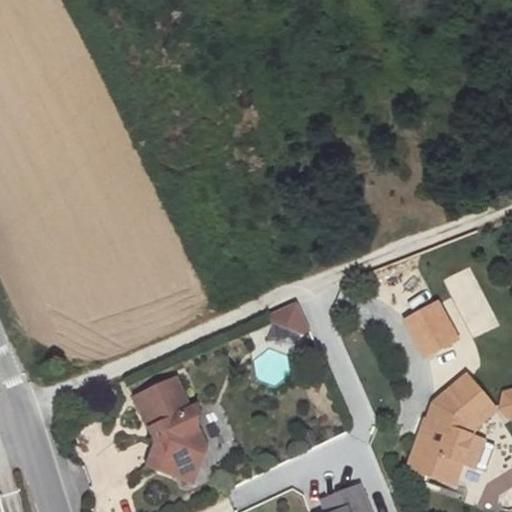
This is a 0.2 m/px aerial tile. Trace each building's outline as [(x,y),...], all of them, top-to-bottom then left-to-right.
[(304,297),(276,308),(279,316),(308,328),(315,325),(304,297)] [(444,303),(413,319),(431,355),(462,339),(444,303)] [(53,365),(78,358),(66,339),(43,347),(53,365)] [(187,367),(145,383),(161,426),(153,453),(201,472),(214,438),(205,419),(207,400),(201,403),(187,367)] [(423,437),(412,465),(457,483),(465,461),(475,436),(479,427),(499,409),(473,376),(442,401),(435,420),(437,420),(432,433),(423,437)] [(488,441),(475,436),(465,461),(478,466),(488,441)] [(372,511),(362,483),(325,497),(329,508),(330,511),(372,511)]
